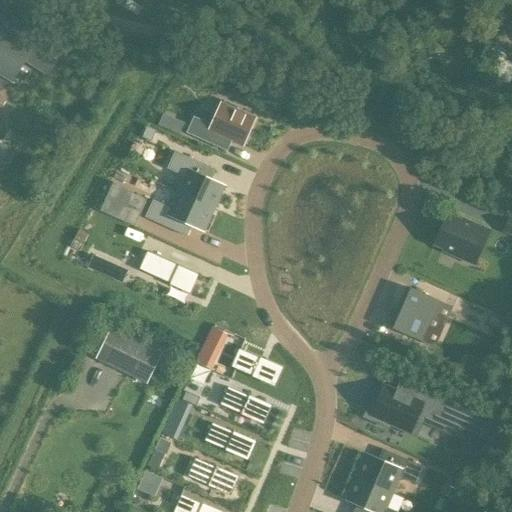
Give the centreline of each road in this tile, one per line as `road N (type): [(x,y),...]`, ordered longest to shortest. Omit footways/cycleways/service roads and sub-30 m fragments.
road 1 (residential): [(326,368),(351,342),(414,204),(411,181),(381,145),(320,131)]
road 2 (residential): [(320,131),(290,139),(260,180),(248,229),(266,316),(293,350),(326,368)]
road 3 (residential): [(298,511),(323,425),(326,368)]
